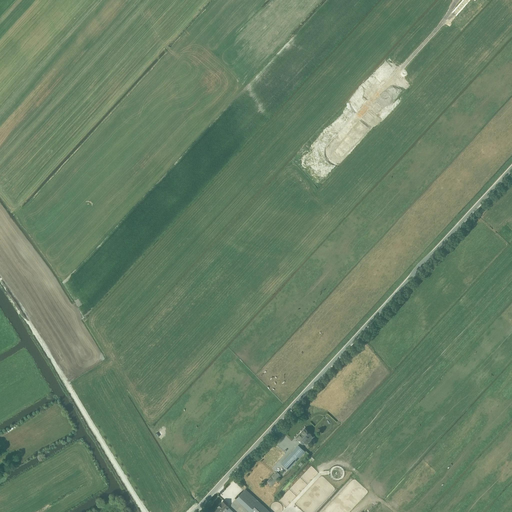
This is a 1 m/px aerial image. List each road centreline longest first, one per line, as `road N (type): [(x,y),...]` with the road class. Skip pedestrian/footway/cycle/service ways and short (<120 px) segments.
road 1 (unclassified): [(192,511),(511,165)]
road 2 (track): [(35,330),(85,411),(85,388),(114,359)]
road 3 (track): [(0,269),(35,330),(90,295)]
